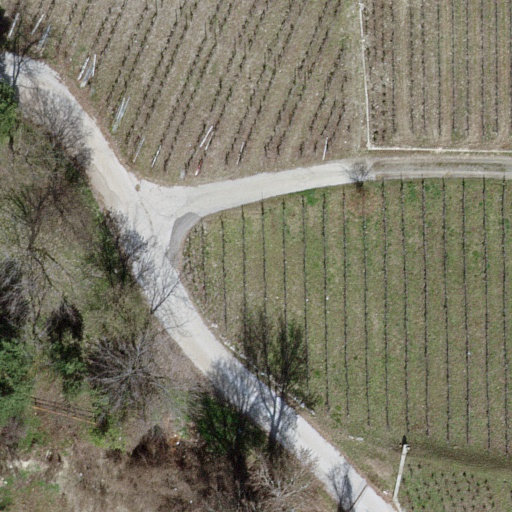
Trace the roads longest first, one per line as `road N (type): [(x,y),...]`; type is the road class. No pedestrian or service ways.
road 1 (unclassified): [(0,77),(60,92),(194,326),(365,493),(374,511)]
road 2 (track): [(134,222),(366,170),(511,168)]
